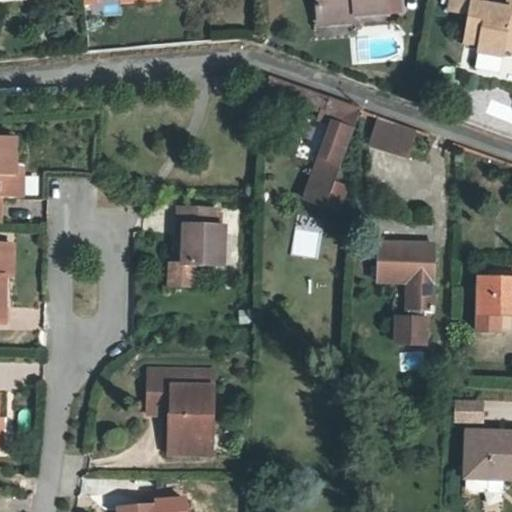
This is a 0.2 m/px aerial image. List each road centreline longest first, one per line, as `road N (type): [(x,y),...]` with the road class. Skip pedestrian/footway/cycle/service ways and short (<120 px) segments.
road 1 (residential): [(511,154),(248,61),(0,74)]
road 2 (residential): [(60,378),(111,337),(113,226),(61,225)]
road 3 (residential): [(60,378),(61,225)]
road 4 (residential): [(44,511),(60,378)]
